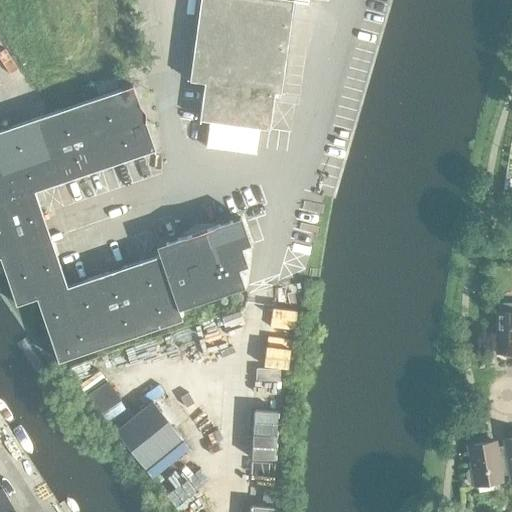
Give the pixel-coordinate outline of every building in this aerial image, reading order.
[(199,0),(189,80),(204,82),(199,119),(268,129),(273,92),(280,93),(292,1),(307,3),(307,0),(199,0)] [(52,112),(0,129),(0,260),(15,304),(35,297),(56,360),(119,339),(150,329),(180,319),(177,309),(243,286),(237,268),(246,265),(240,247),(249,244),(240,217),(155,245),(158,254),(127,265),(96,275),(65,285),(50,239),(33,190),(73,176),(114,163),(154,149),(132,85),(92,98),(52,112)] [(511,302),(498,302),(498,312),(498,353),(500,353),(503,356),(509,356),(511,353),(511,302)] [(475,482),(475,485),(500,481),(499,475),(510,473),(511,479),(511,478),(505,439),(506,445),(494,447),(493,441),(469,445),(472,468),(468,469),(466,472),(467,480),(471,483),(475,482)] [(0,511),(15,511),(0,484),(0,511)]
